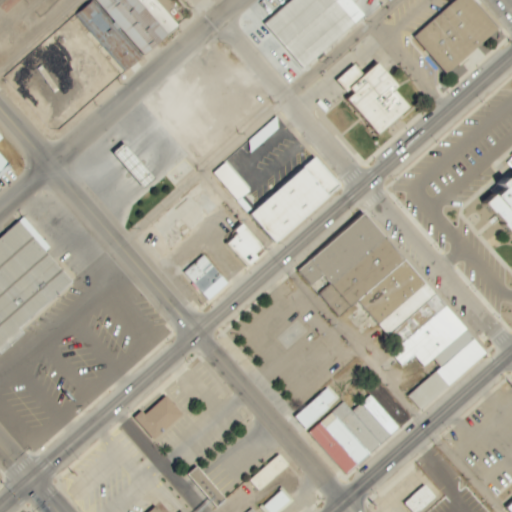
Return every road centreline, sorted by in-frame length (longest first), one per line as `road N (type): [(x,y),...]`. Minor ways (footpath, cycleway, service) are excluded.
road 1 (trunk): [(511,54),(0,507)]
road 2 (primary): [(352,504),(0,111)]
road 3 (residential): [(0,222),(245,0)]
road 4 (trunk): [(343,511),(511,355)]
road 5 (residential): [(369,184),(511,351)]
road 6 (residential): [(369,184),(223,21)]
